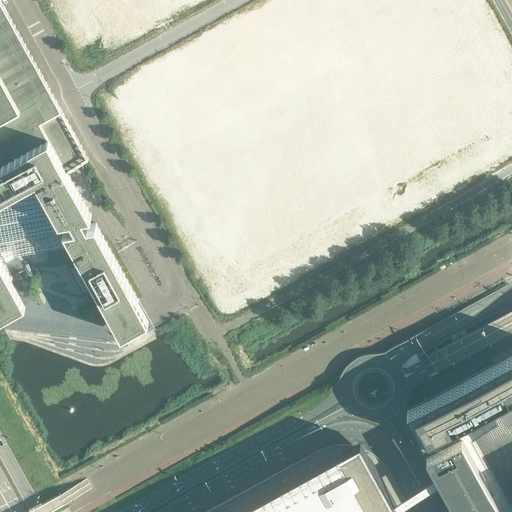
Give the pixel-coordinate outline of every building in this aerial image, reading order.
[(0,0),(0,318),(26,304),(13,280),(0,257),(0,240),(64,229),(108,308),(120,330),(121,333),(149,318),(147,314),(139,301),(96,223),(88,224),(83,216),(92,214),(67,170),(88,159),(61,109),(0,0)] [(384,0),(304,0),(315,22),(342,9),(349,23),(387,4),(384,0)] [(421,30),(426,39),(434,35),(430,26),(421,30)] [(8,247),(2,250),(7,260),(13,256),(8,247)] [(511,351),(407,409),(423,437),(453,420),(454,422),(511,390),(511,351)] [(453,420),(423,437),(431,453),(426,456),(436,472),(440,480),(457,511),(503,511),(482,473),(454,422),(453,420)] [(400,511),(398,507),(394,500),(372,460),(366,463),(360,462),(356,455),(349,459),(343,457),(339,451),(227,511),(400,511)] [(398,507),(440,480),(436,472),(394,500),(398,507)]
